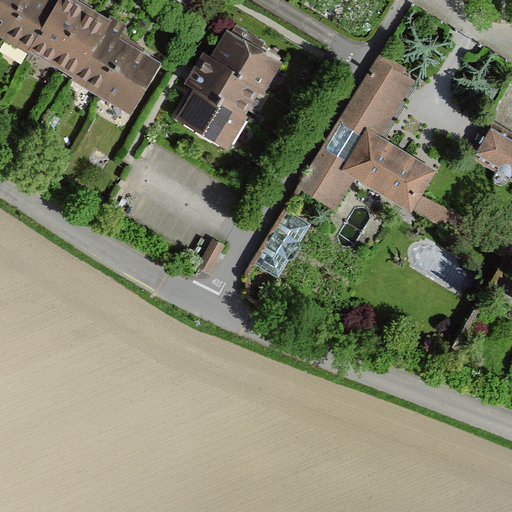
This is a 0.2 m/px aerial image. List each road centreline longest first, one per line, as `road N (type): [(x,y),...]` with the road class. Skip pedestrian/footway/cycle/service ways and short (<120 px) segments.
road 1 (residential): [(205,313),(396,0)]
road 2 (unclassified): [(511,435),(253,339),(205,313)]
road 3 (unclassified): [(205,313),(67,238),(0,190)]
